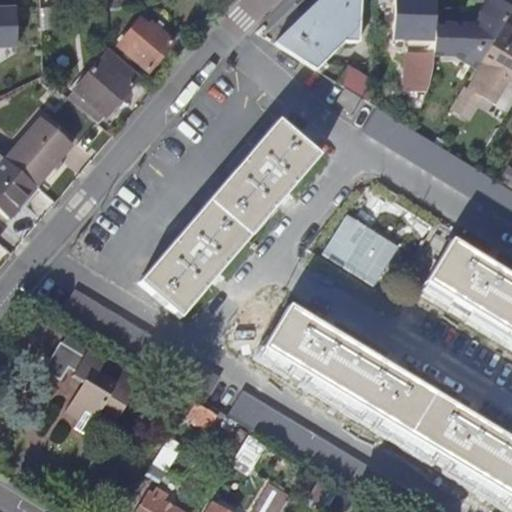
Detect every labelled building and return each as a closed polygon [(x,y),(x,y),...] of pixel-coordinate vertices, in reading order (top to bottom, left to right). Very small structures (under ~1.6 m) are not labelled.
[(317,0),(272,44),(315,72),(343,43),(359,44),(359,0),(317,0)] [(432,24),(433,0),(394,0),(393,43),(431,44),(432,24)] [(432,24),(431,44),(431,56),(431,58),(452,60),(473,73),(479,63),(504,23),(511,11),(493,0),(488,0),(474,24),(432,24)] [(43,10),(44,37),(59,37),(59,9),(43,10)] [(0,16),(0,45),(16,45),(15,16),(0,16)] [(511,28),(504,23),(479,63),(481,64),(466,90),(464,89),(449,112),(469,123),(476,109),(485,114),(491,104),(494,106),(510,81),(511,82),(511,41),(511,40),(511,28)] [(115,50),(142,73),(166,45),(139,24),(115,50)] [(138,82),(104,55),(70,94),(102,123),(138,82)] [(404,55),(400,92),(425,95),(430,69),(431,58),(431,56),(404,55)] [(335,84),(345,90),(363,101),(368,104),(367,82),(345,68),(335,84)] [(363,101),(345,90),(335,105),(344,111),(353,117),(363,101)] [(511,192),(497,184),(375,109),(361,132),(511,223),(511,192)] [(2,161),(34,189),(71,146),(39,119),(2,161)] [(317,157),(278,123),(137,287),(177,321),(211,282),(214,278),(217,274),(246,240),(282,199),(286,194),(317,157)] [(34,189),(2,161),(0,163),(0,215),(7,221),(34,189)] [(511,169),(508,167),(497,184),(511,192),(511,169)] [(441,240),(434,236),(424,253),(438,262),(449,245),(441,240)] [(483,263),(450,243),(449,245),(438,262),(425,284),(511,336),(511,280),(490,267),(487,265),(483,263)] [(72,292),(59,314),(204,403),(218,379),(73,291),(72,292)] [(320,328),(287,309),(260,353),(511,503),(511,444),(497,435),(472,421),(468,418),(464,415),(401,376),(396,373),(353,347),(328,333),(324,330),(320,328)] [(58,344),(42,372),(59,383),(67,370),(72,373),(68,379),(81,386),(64,415),(77,423),(72,431),(85,439),(96,420),(112,430),(140,382),(122,371),(114,384),(98,374),(103,365),(85,354),(83,359),(58,344)] [(227,417),(383,511),(403,511),(412,496),(241,393),(227,417)] [(217,420),(194,406),(187,419),(209,433),(217,420)] [(234,436),(238,430),(229,424),(225,431),(234,436)] [(249,439),(239,433),(223,457),(234,464),(236,460),(249,439)] [(192,465),(177,457),(184,445),(168,437),(147,476),(177,492),(192,465)] [(259,442),(250,437),(249,439),(236,460),(246,466),(259,442)] [(279,511),(287,500),(267,488),(252,511),(279,511)] [(176,511),(147,494),(136,511),(176,511)]
